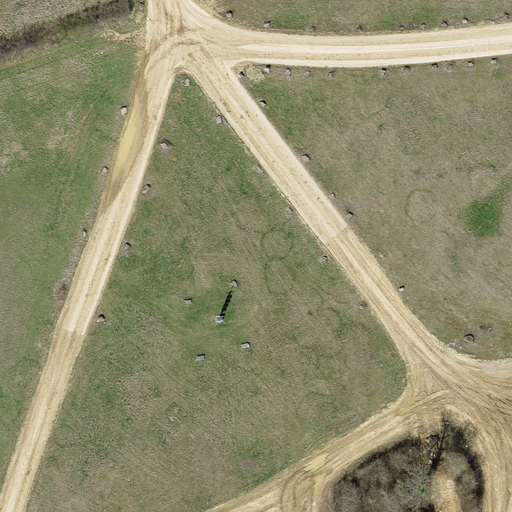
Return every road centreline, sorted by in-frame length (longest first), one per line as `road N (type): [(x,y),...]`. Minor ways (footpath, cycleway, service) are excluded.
road 1 (track): [(511,36),(380,52),(279,50),(231,43),(182,23),(456,403)]
road 2 (track): [(13,511),(182,23),(173,0)]
road 3 (track): [(456,403),(247,511)]
